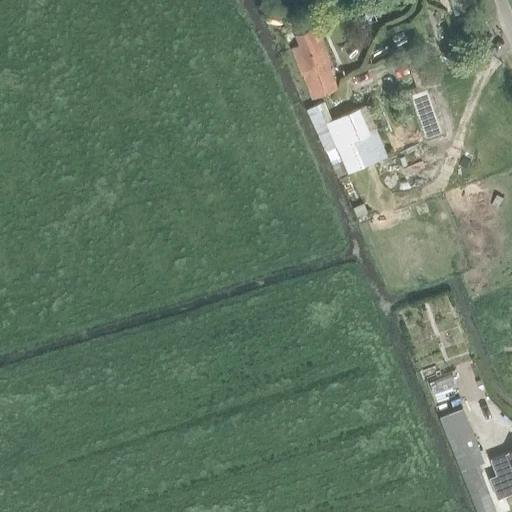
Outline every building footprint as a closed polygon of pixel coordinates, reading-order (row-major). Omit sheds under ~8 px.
[(464,7),(462,0),(449,0),(452,10),(464,7)] [(292,33),(296,44),(290,47),(302,77),(303,76),(311,96),(335,87),(326,63),(329,62),(314,25),(292,33)] [(331,119),(322,101),(305,109),(324,151),(336,146),(347,172),(387,156),(365,105),(331,119)] [(484,461),(463,407),(438,416),(475,511),(496,511),(478,464),(484,461)] [(511,450),(492,459),(506,496),(511,493),(511,450)]
